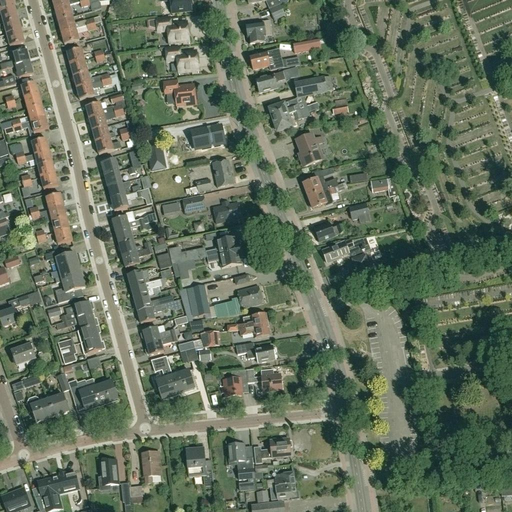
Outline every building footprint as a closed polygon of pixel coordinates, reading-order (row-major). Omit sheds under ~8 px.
[(0,0),(0,9),(1,13),(15,9),(13,0),(0,0)] [(88,0),(73,0),(69,1),(68,0),(52,0),(55,11),(70,7),(70,6),(80,3),(80,4),(89,2),(88,0)] [(122,0),(113,0),(112,6),(120,8),(122,0)] [(160,0),(161,2),(170,1),(172,16),(192,14),(190,0),(160,0)] [(59,23),(74,19),(70,7),(55,11),(59,23)] [(282,8),(270,13),(274,22),(285,16),(282,8)] [(4,24),(18,20),(15,9),(1,13),(4,24)] [(59,23),(62,34),(77,30),(87,27),(95,25),(95,24),(94,19),(75,24),(74,19),(59,23)] [(171,25),(170,19),(149,22),(149,27),(158,31),(158,33),(168,32),(170,47),(189,44),(187,23),(171,25)] [(7,36),(22,32),(18,20),(4,24),(7,36)] [(247,34),(246,34),(246,38),(247,38),(248,39),(249,45),(265,43),(264,37),(265,37),(264,31),(271,30),(270,21),(255,23),(255,25),(246,27),(247,34)] [(77,30),(62,34),(65,46),(80,42),(77,30)] [(22,32),(7,36),(10,48),(25,44),(22,32)] [(295,55),(314,51),(314,50),(321,49),(318,38),(312,40),(313,40),(293,44),(295,55)] [(180,54),(180,48),(158,51),(158,56),(167,55),(167,62),(177,61),(179,76),(199,73),(196,52),(180,54)] [(71,66),(86,62),(82,50),(67,54),(71,66)] [(279,50),(250,58),(253,71),(270,67),(271,71),(283,68),(282,64),(280,57),(279,50)] [(16,68),(30,64),(27,51),(12,55),(14,62),(0,65),(2,71),(16,67),(16,68)] [(95,59),(104,56),(102,51),(94,53),(95,59)] [(104,56),(95,59),(97,65),(105,62),(104,56)] [(74,78),(89,74),(86,62),(71,66),(74,78)] [(30,64),(16,68),(19,80),(34,76),(30,64)] [(283,73),(256,80),(259,94),(277,90),(276,83),(284,80),(283,73)] [(89,74),(74,78),(77,89),(117,78),(116,75),(109,77),(109,74),(91,80),(90,78),(89,74)] [(117,78),(77,89),(80,102),(95,97),(93,90),(103,87),(103,88),(109,86),(112,94),(121,92),(117,78)] [(333,91),(330,78),(324,79),(324,78),(294,84),(297,100),(327,94),(327,93),(333,91)] [(178,87),(178,82),(164,84),(166,95),(175,94),(177,106),(184,106),(184,107),(197,105),(194,85),(178,87)] [(25,99),(40,95),(36,84),(22,88),(25,99)] [(28,111),(43,107),(40,95),(25,99),(28,111)] [(112,105),(116,104),(124,102),(122,95),(110,98),(112,105)] [(284,105),(270,110),(270,111),(269,112),(270,116),(272,117),(273,121),(299,112),(299,110),(295,100),(288,103),(290,108),(286,110),(284,105)] [(114,113),(123,111),(127,110),(124,102),(116,104),(116,107),(103,110),(101,104),(86,108),(90,120),(105,116),(114,113)] [(307,107),(309,113),(319,109),(317,104),(307,107)] [(338,107),(332,108),(333,116),(348,113),(347,105),(338,107)] [(26,124),(46,118),(43,107),(28,111),(30,118),(25,119),(26,124)] [(273,121),(275,126),(274,128),(275,131),(277,131),(277,132),(297,126),(296,121),(302,119),(303,119),(310,117),(309,113),(307,107),(299,110),(299,112),(273,121)] [(123,111),(114,113),(116,119),(125,117),(123,111)] [(93,132),(108,128),(105,116),(90,120),(93,132)] [(21,125),(13,127),(14,133),(28,129),(30,138),(35,137),(34,134),(49,130),(48,127),(46,118),(26,124),(21,125)] [(11,122),(3,124),(4,130),(5,129),(13,127),(21,125),(20,120),(11,122)] [(121,136),(129,134),(136,133),(132,121),(127,122),(126,123),(128,129),(119,131),(121,136)] [(224,141),(222,130),(218,131),(218,127),(211,129),(210,128),(207,129),(207,130),(192,133),(193,138),(197,137),(199,150),(221,145),(221,142),(224,141)] [(96,144),(111,139),(115,138),(114,133),(110,135),(108,128),(93,132),(96,144)] [(131,139),(129,134),(121,136),(122,142),(131,140),(131,139)] [(314,141),(312,135),(296,141),(303,158),(300,159),(304,167),(321,161),(316,145),(324,142),(322,138),(314,141)] [(111,139),(96,144),(99,156),(122,149),(120,142),(112,144),(111,139)] [(35,154),(50,150),(47,140),(32,143),(35,154)] [(17,159),(25,157),(22,144),(11,147),(13,156),(16,155),(17,159)] [(162,148),(147,151),(151,172),(166,169),(162,148)] [(38,166),(53,162),(50,150),(35,154),(35,155),(25,158),(25,157),(17,159),(18,165),(27,163),(36,161),(38,166)] [(0,167),(9,164),(7,158),(0,160),(0,167)] [(141,166),(139,159),(131,162),(133,168),(141,166)] [(104,176),(119,172),(116,160),(101,164),(104,176)] [(218,189),(233,186),(228,161),(212,165),(218,189)] [(41,178),(56,174),(53,162),(38,166),(41,178)] [(108,188),(129,182),(122,184),(119,172),(104,176),(108,188)] [(56,174),(41,178),(44,190),(59,186),(56,174)] [(150,189),(147,177),(141,179),(144,191),(148,190),(150,189)] [(325,184),(323,178),(303,185),(304,186),(302,188),(304,192),(306,192),(308,197),(335,187),(335,188),(341,185),(339,179),(325,184)] [(197,188),(190,190),(191,195),(212,190),(209,180),(196,183),(197,188)] [(396,191),(391,180),(387,181),(387,180),(370,182),(372,194),(389,191),(390,198),(398,196),(396,191)] [(111,200),(130,195),(128,189),(130,187),(129,182),(108,188),(111,200)] [(341,185),(335,188),(335,187),(308,197),(310,203),(308,204),(310,209),(312,209),(312,210),(325,205),(326,207),(332,204),(333,202),(330,195),(343,190),(341,185)] [(144,191),(130,195),(111,200),(114,212),(129,208),(127,201),(136,198),(136,199),(141,198),(145,199),(150,198),(148,190),(144,191)] [(61,196),(61,195),(46,198),(49,210),(64,207),(63,203),(65,202),(64,195),(61,196)] [(185,215),(206,210),(204,197),(182,201),(185,215)] [(229,205),(228,202),(222,204),(222,207),(213,209),(217,225),(241,219),(238,202),(229,205)] [(164,218),(180,215),(178,203),(162,207),(164,218)] [(366,205),(350,209),(353,221),(359,220),(358,216),(368,214),(366,205)] [(52,222),(67,218),(64,207),(49,210),(52,222)] [(139,227),(155,222),(157,222),(155,214),(147,216),(143,219),(137,221),(129,224),(127,217),(112,221),(116,233),(130,229),(139,227)] [(55,234),(70,230),(67,218),(52,222),(55,234)] [(5,219),(0,220),(0,238),(11,234),(5,219)] [(155,222),(139,227),(140,233),(154,229),(156,225),(155,222)] [(332,229),(330,224),(314,230),(319,244),(335,237),(345,233),(343,225),(332,229)] [(32,239),(45,236),(44,231),(35,233),(34,233),(33,227),(29,228),(32,239)] [(171,234),(170,228),(165,229),(167,240),(178,238),(177,233),(171,234)] [(119,245),(133,241),(130,229),(116,233),(119,245)] [(70,230),(55,234),(58,245),(73,242),(70,230)] [(45,236),(32,239),(33,240),(37,239),(38,244),(47,242),(45,236)] [(217,250),(206,253),(207,258),(241,251),(240,245),(238,245),(236,238),(215,242),(217,250)] [(337,246),(322,252),(327,264),(342,258),(341,257),(355,251),(351,240),(337,246)] [(122,257),(143,251),(141,247),(135,248),(133,241),(119,245),(122,257)] [(143,251),(122,257),(125,269),(140,265),(138,258),(147,256),(147,257),(153,255),(151,248),(145,250),(143,251)] [(174,264),(193,260),(192,252),(181,255),(179,248),(171,249),(174,264)] [(59,271),(79,266),(75,254),(60,258),(58,251),(45,255),(47,262),(50,261),(51,266),(57,265),(59,271)] [(241,251),(207,258),(208,264),(219,261),(221,270),(242,266),(240,258),(242,258),(241,251)] [(159,264),(170,261),(168,254),(165,255),(157,257),(159,264)] [(369,269),(364,254),(352,258),(358,273),(356,273),(360,283),(374,278),(370,268),(369,269)] [(7,270),(20,265),(26,263),(23,255),(18,257),(4,262),(7,270)] [(170,261),(159,264),(161,270),(172,267),(170,261)] [(57,284),(62,283),(82,277),(79,266),(59,271),(61,278),(55,279),(57,284)] [(0,287),(9,284),(4,270),(0,271),(0,287)] [(162,280),(172,277),(170,270),(160,273),(162,280)] [(182,275),(185,285),(195,281),(192,271),(182,275)] [(131,289),(149,284),(148,279),(144,280),(142,273),(128,277),(128,278),(126,280),(127,284),(130,284),(131,289)] [(239,287),(252,283),(250,276),(237,280),(239,287)] [(82,277),(62,283),(64,289),(55,292),(59,305),(72,301),(70,293),(85,289),(82,277)] [(135,301),(149,297),(149,296),(153,295),(152,290),(162,287),(160,281),(149,284),(131,289),(135,301)] [(205,287),(192,289),(198,317),(210,315),(209,308),(205,287)] [(232,302),(214,306),(214,307),(217,318),(217,319),(236,317),(236,316),(243,315),(242,310),(263,305),(259,287),(237,293),(239,299),(232,300),(232,302)] [(183,290),(179,292),(186,317),(188,323),(193,322),(183,290)] [(41,303),(38,292),(27,296),(18,299),(20,305),(20,307),(29,304),(30,307),(41,303)] [(138,313),(179,301),(177,296),(172,297),(172,296),(150,303),(149,297),(135,301),(138,313)] [(179,301),(138,313),(141,325),(155,321),(154,314),(168,310),(173,312),(181,310),(179,301)] [(57,326),(92,316),(91,311),(94,310),(92,303),(89,304),(89,303),(75,307),(76,314),(67,316),(61,318),(62,324),(56,325),(57,326)] [(49,319),(62,315),(60,308),(47,312),(49,319)] [(0,319),(3,328),(19,323),(14,309),(0,313),(0,319)] [(240,331),(268,326),(266,315),(243,319),(244,325),(239,325),(240,331)] [(78,332),(98,326),(96,319),(93,320),(92,316),(57,326),(58,331),(70,328),(80,325),(81,331),(78,331),(78,332)] [(176,327),(188,323),(186,317),(174,320),(176,327)] [(165,325),(159,327),(161,333),(167,331),(165,325)] [(81,344),(99,339),(97,335),(100,334),(98,326),(78,332),(81,344)] [(268,326),(240,331),(241,336),(253,334),(255,339),(270,337),(268,326)] [(145,340),(146,345),(176,336),(174,331),(159,335),(158,329),(143,333),(143,334),(142,334),(141,335),(142,340),(144,341),(145,340)] [(200,335),(205,349),(219,347),(219,340),(219,333),(200,335)] [(176,336),(146,345),(148,349),(146,350),(145,351),(147,356),(148,356),(149,356),(150,357),(164,353),(162,346),(178,343),(176,336)] [(99,339),(81,344),(85,357),(88,356),(102,352),(102,351),(105,350),(103,344),(100,344),(99,339)] [(75,345),(73,340),(58,344),(60,350),(70,347),(74,346),(74,345),(75,345)] [(185,352),(195,349),(193,342),(178,346),(180,353),(185,352)] [(275,353),(275,349),(272,349),(272,347),(255,351),(253,344),(236,347),(238,356),(247,354),(248,360),(256,358),(258,364),(275,361),(274,354),(275,353)] [(17,367),(36,360),(33,353),(35,352),(33,345),(11,352),(17,367)] [(77,355),(74,346),(70,347),(60,350),(63,359),(65,365),(76,362),(74,355),(77,355)] [(195,350),(195,349),(185,352),(188,364),(198,361),(195,350)] [(90,371),(101,367),(98,358),(87,361),(90,371)] [(154,374),(162,372),(170,370),(166,358),(151,362),(154,374)] [(246,371),(247,384),(261,383),(263,393),(282,391),(280,376),(273,376),(273,371),(261,372),(261,378),(254,378),(254,377),(258,376),(257,372),(253,372),(253,370),(246,371)] [(173,376),(179,395),(194,390),(188,371),(173,376)] [(248,393),(247,384),(246,371),(231,373),(232,380),(224,381),(224,387),(221,388),(221,394),(225,394),(226,398),(241,396),(241,394),(248,393)] [(70,390),(65,374),(57,377),(62,393),(70,390)] [(162,400),(179,395),(173,376),(156,381),(162,400)] [(25,390),(41,384),(38,377),(22,382),(22,383),(12,387),(14,393),(24,390),(25,390)] [(95,387),(101,406),(117,401),(111,382),(110,378),(102,381),(103,385),(95,387)] [(76,381),(70,383),(75,400),(81,399),(85,411),(101,406),(95,387),(93,380),(85,383),(85,381),(77,384),(76,381)] [(46,402),(52,418),(69,413),(63,396),(46,402)] [(52,418),(46,402),(39,404),(37,399),(35,398),(29,400),(27,404),(30,413),(33,414),(36,424),(52,418)] [(261,458),(254,458),(255,465),(262,465),(261,460),(276,459),(283,458),(291,458),(289,440),(277,441),(277,440),(276,440),(272,440),(271,441),(272,442),(270,442),(270,451),(261,452),(261,458)] [(246,460),(244,445),(227,446),(229,464),(229,467),(237,466),(238,471),(237,471),(238,481),(248,480),(249,485),(255,484),(254,480),(255,480),(254,470),(253,470),(252,459),(246,460)] [(203,462),(201,450),(186,452),(189,476),(203,475),(205,488),(213,487),(212,471),(206,471),(205,462),(203,462)] [(157,464),(156,453),(143,454),(145,485),(152,485),(152,477),(162,476),(160,464),(157,464)] [(110,486),(119,485),(117,462),(100,463),(102,479),(99,479),(100,490),(110,489),(110,486)] [(255,475),(268,474),(267,466),(255,467),(255,475)] [(75,473),(67,475),(67,474),(60,475),(60,477),(39,482),(40,488),(32,491),(39,511),(55,511),(63,510),(60,496),(80,491),(75,473)] [(287,490),(295,489),(293,473),(275,475),(275,474),(274,474),(273,474),(272,475),(272,476),(272,477),(273,477),(274,477),(274,480),(266,481),(267,489),(270,489),(286,487),(287,490)] [(511,483),(501,483),(502,494),(504,497),(504,501),(506,503),(511,503),(511,501),(511,483)] [(130,503),(129,489),(129,484),(121,485),(123,504),(130,503)] [(142,498),(141,487),(129,489),(131,503),(131,504),(140,502),(143,502),(142,498)] [(286,487),(270,489),(271,501),(291,499),(292,501),(299,500),(298,492),(295,493),(295,489),(287,490),(286,487)] [(25,490),(1,498),(6,511),(16,511),(20,511),(32,511),(31,507),(25,490)] [(258,504),(269,503),(267,492),(256,493),(258,504)] [(284,511),(284,502),(251,506),(251,511),(284,511)]
